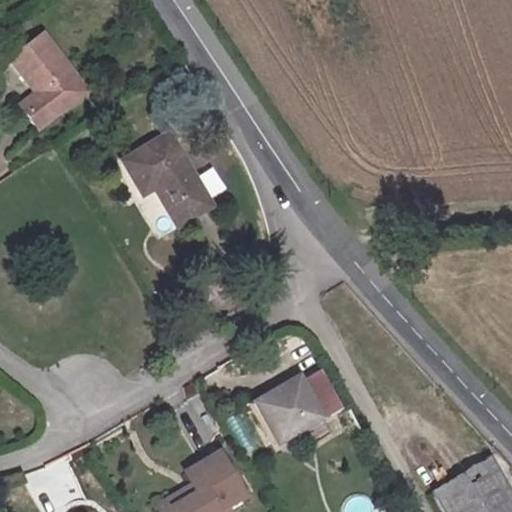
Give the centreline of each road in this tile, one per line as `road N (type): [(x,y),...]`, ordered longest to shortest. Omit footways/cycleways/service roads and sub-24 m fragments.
road 1 (tertiary): [(345,255),(168,0)]
road 2 (unclassified): [(301,291),(427,511)]
road 3 (residential): [(87,425),(301,291)]
road 4 (tertiary): [(511,433),(345,255)]
road 5 (track): [(511,216),(379,230),(345,255)]
